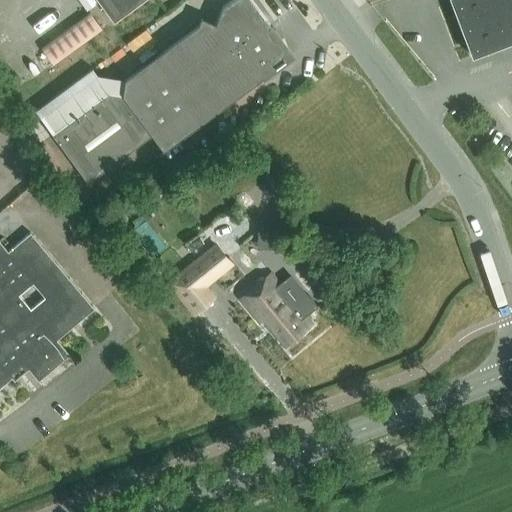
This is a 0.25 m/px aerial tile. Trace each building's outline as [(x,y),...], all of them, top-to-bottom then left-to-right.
[(124,80),(123,83),(93,78),(39,118),(87,183),(151,136),(162,151),(261,79),(260,77),(289,56),(268,27),(269,26),(249,0),(232,0),(222,8),(215,25),(201,19),(197,26),(124,80)] [(95,0),(112,22),(142,0),(95,0)] [(511,0),(449,0),(471,57),(511,41),(511,0)] [(102,26),(89,10),(42,47),(54,63),(102,26)] [(138,226),(132,231),(152,256),(165,246),(156,234),(160,230),(151,217),(141,214),(134,220),(138,226)] [(13,382),(27,370),(37,381),(68,355),(56,340),(93,309),(29,233),(7,252),(0,243),(0,386),(10,378),(13,382)] [(232,266),(226,259),(215,246),(168,283),(193,314),(212,299),(204,289),(232,266)] [(284,345),(310,325),(292,303),(289,306),(279,293),(282,291),(270,275),(240,299),(258,322),(263,319),(284,345)]
